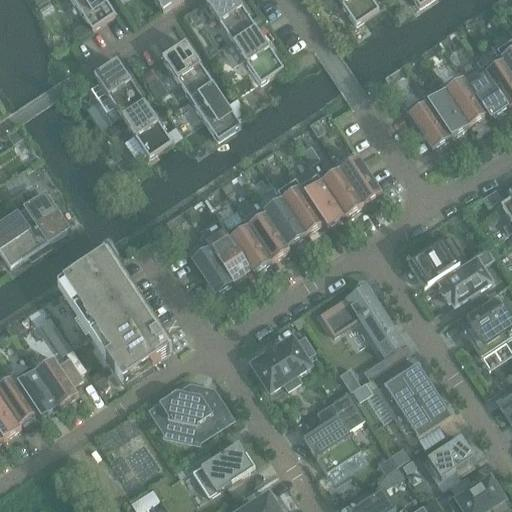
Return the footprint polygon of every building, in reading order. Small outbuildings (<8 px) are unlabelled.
[(45,0),(32,0),(38,9),(47,3),(45,0)] [(115,20),(104,2),(102,0),(69,0),(86,26),(75,34),(80,42),(92,34),(92,35),(115,20)] [(186,1),(185,0),(152,0),(163,16),(186,1)] [(256,32),(242,11),(234,0),(214,0),(205,6),(233,47),(256,32)] [(379,15),(368,0),(335,0),(356,31),(364,25),(379,15)] [(437,0),(411,0),(420,12),(437,0)] [(283,74),(269,52),(260,38),(256,32),(233,47),(261,90),(269,84),(283,74)] [(511,46),(500,54),(496,48),(493,51),(499,60),(511,79),(511,46)] [(213,89),(202,72),(186,47),(163,63),(190,105),(213,89)] [(224,65),(218,57),(220,56),(217,51),(207,58),(216,71),(224,65)] [(511,79),(499,60),(484,69),(480,63),(477,66),(481,71),(509,114),(511,111),(511,79)] [(145,106),(131,85),(117,65),(94,80),(99,88),(91,94),(107,117),(115,112),(122,122),(145,106)] [(509,114),(481,71),(467,81),(463,75),(458,78),(487,120),(491,126),(509,114)] [(487,120),(458,78),(444,87),(440,81),(437,84),(441,89),(440,90),(469,132),(487,120)] [(241,131),(224,106),(213,89),(190,105),(218,146),(241,131)] [(469,132),(440,90),(426,99),(422,93),(419,95),(423,101),(451,143),(451,144),(469,132)] [(451,143),(423,101),(408,112),(404,106),(400,108),(432,156),(451,143)] [(172,148),(158,126),(145,107),(145,106),(122,122),(149,163),(158,158),(157,158),(172,148)] [(26,141),(20,131),(8,139),(14,148),(26,141)] [(311,150),(303,156),(311,169),(320,163),(311,150)] [(382,198),(354,156),(339,166),(335,160),(332,162),(339,174),(364,210),(382,198)] [(364,210),(339,174),(325,184),(321,178),(317,181),(346,222),(364,210)] [(346,222),(317,181),(304,191),(299,184),(295,187),(324,228),(328,234),(346,222)] [(11,199),(23,191),(18,183),(5,191),(11,199)] [(324,228),(295,187),(281,196),(277,190),(274,192),(278,198),(306,240),(324,228)] [(489,212),(502,203),(496,194),(483,203),(489,212)] [(306,240),(278,198),(263,208),(259,202),(256,204),(262,213),(261,213),(288,252),(306,240)] [(67,234),(56,218),(59,216),(61,216),(49,199),(17,221),(42,257),(52,250),(50,246),(67,234)] [(511,201),(501,209),(511,226),(503,231),(509,240),(511,237),(511,201)] [(288,252),(261,213),(247,223),(243,217),(240,219),(244,225),(272,267),(290,255),(288,252)] [(42,257),(17,221),(0,231),(0,256),(10,272),(28,261),(31,265),(42,257)] [(272,267),(244,225),(229,235),(225,229),(222,231),(224,234),(252,276),(254,279),(272,267)] [(252,276),(224,234),(209,244),(205,237),(202,240),(206,246),(205,246),(234,288),(252,276)] [(234,288),(205,246),(190,256),(186,250),(189,249),(183,241),(178,244),(185,254),(215,300),(234,288)] [(424,259),(408,269),(425,294),(428,292),(440,284),(441,284),(468,266),(452,241),(424,259)] [(443,287),(440,289),(444,294),(441,296),(449,307),(451,306),(455,311),(491,288),(482,273),(495,264),(488,253),(468,266),(441,284),(443,287)] [(170,358),(121,284),(105,260),(63,288),(111,360),(106,363),(123,389),(128,385),(128,386),(170,358)] [(406,350),(367,290),(320,321),(333,341),(358,325),(384,364),(406,350)] [(511,317),(507,309),(506,309),(498,297),(465,318),(473,331),(469,334),(474,341),(470,344),(481,361),(509,343),(509,344),(511,342),(511,317)] [(301,320),(293,326),(298,333),(307,328),(301,320)] [(297,381),(311,372),(306,364),(316,358),(305,340),(295,347),(293,343),(252,369),(270,397),(284,389),(288,395),(302,387),(297,381)] [(73,392),(85,384),(81,379),(87,375),(73,355),(67,359),(70,363),(59,370),(55,364),(39,374),(35,368),(32,370),(60,412),(79,400),(73,392)] [(435,395),(420,372),(421,371),(420,371),(419,368),(376,396),(393,423),(435,395)] [(38,418),(41,424),(60,412),(32,370),(17,380),(13,374),(10,376),(38,418)] [(361,391),(350,373),(340,380),(351,397),(352,396),(361,391)] [(38,418),(10,376),(0,382),(0,401),(20,430),(38,418)] [(361,391),(352,396),(360,408),(367,403),(373,399),(366,387),(361,391)] [(233,425),(213,395),(200,403),(191,390),(151,416),(165,438),(201,446),(233,425)] [(450,419),(435,395),(393,423),(411,449),(453,422),(451,419),(450,419)] [(325,429),(304,442),(327,478),(361,456),(348,436),(365,425),(348,398),(317,418),(325,429)] [(20,430),(0,401),(0,439),(4,445),(22,433),(20,430)] [(511,402),(500,410),(511,429),(511,402)] [(472,466),(475,464),(461,443),(424,467),(437,488),(456,476),(460,482),(475,472),(472,466)] [(210,502),(255,473),(239,447),(193,476),(210,502)] [(403,453),(392,461),(399,471),(410,463),(403,453)] [(417,471),(413,464),(402,471),(407,478),(417,471)] [(399,472),(392,477),(398,487),(405,482),(399,472)] [(510,511),(491,481),(449,508),(451,511),(510,511)] [(394,511),(384,496),(358,511),(394,511)] [(277,511),(269,499),(248,511),(277,511)]
